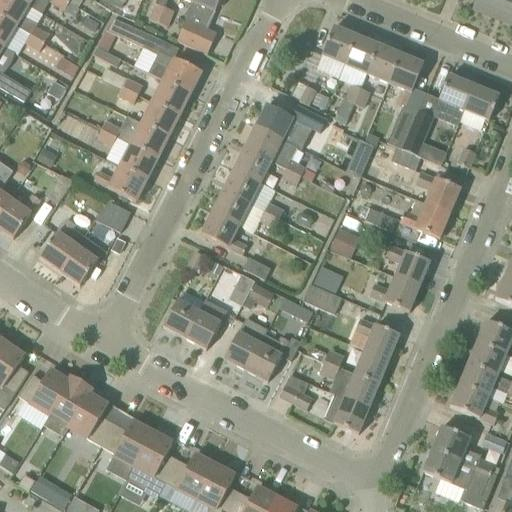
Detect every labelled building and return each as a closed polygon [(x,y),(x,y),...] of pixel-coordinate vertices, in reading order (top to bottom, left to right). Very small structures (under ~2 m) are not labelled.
[(0,0),(0,18),(17,29),(31,37),(45,46),(50,38),(36,29),(37,27),(23,19),(29,9),(14,0),(0,0)] [(14,0),(29,9),(34,0),(14,0)] [(59,0),(53,0),(50,5),(64,14),(75,20),(79,12),(69,6),(59,0)] [(105,0),(104,3),(121,10),(125,0),(138,0),(142,2),(142,0),(105,0)] [(165,11),(169,0),(158,0),(155,8),(154,8),(148,23),(159,26),(165,11)] [(185,23),(177,44),(207,58),(216,36),(208,33),(216,14),(221,0),(194,0),(193,5),(185,23)] [(511,0),(478,0),(474,12),(502,24),(511,27),(511,0)] [(165,11),(159,26),(167,29),(173,14),(165,11)] [(0,18),(0,47),(4,50),(18,58),(25,46),(31,37),(17,29),(0,18)] [(87,20),(82,28),(93,35),(98,27),(87,20)] [(107,34),(98,50),(107,55),(117,39),(144,51),(150,38),(114,22),(107,34)] [(334,30),(322,58),(344,67),(356,39),(334,30)] [(31,37),(25,46),(40,55),(45,46),(31,37)] [(356,39),(344,67),(367,76),(378,49),(356,39)] [(367,76),(389,86),(401,58),(378,49),(367,76)] [(107,55),(98,51),(93,58),(117,70),(121,63),(107,55)] [(149,76),(163,84),(191,97),(202,75),(175,62),(160,55),(149,76)] [(396,107),(403,110),(405,111),(411,95),(412,95),(424,67),(401,58),(389,86),(402,91),(396,107)] [(0,91),(4,95),(11,83),(0,76),(0,91)] [(440,101),(433,119),(440,122),(458,129),(464,113),(474,88),(449,78),(440,101)] [(143,89),(128,81),(124,90),(138,98),(143,89)] [(42,116),(49,120),(68,88),(61,84),(42,116)] [(180,119),(191,97),(163,84),(152,105),(180,119)] [(343,102),(336,117),(347,122),(353,107),(354,107),(360,92),(351,88),(344,103),(343,102)] [(464,113),(489,124),(499,99),(474,88),(464,113)] [(307,89),(300,105),(309,109),(316,94),(307,89)] [(134,107),(138,98),(124,90),(119,100),(134,107)] [(363,111),(370,96),(360,92),(354,107),(363,111)] [(317,96),(312,107),(325,111),(329,100),(317,96)] [(152,105),(141,127),(169,140),(180,119),(152,105)] [(256,129),(283,143),(289,130),(303,137),(308,129),(293,121),(267,108),(256,129)] [(418,116),(405,111),(403,110),(387,146),(397,150),(402,153),(411,131),(418,116)] [(425,136),(431,122),(418,116),(411,131),(402,153),(415,158),(425,136)] [(158,162),(169,140),(141,127),(127,119),(121,131),(108,124),(103,133),(117,141),(130,148),(158,162)] [(339,143),(343,130),(319,122),(315,134),(339,143)] [(272,165),(283,143),(256,129),(245,151),(272,165)] [(112,150),(117,141),(103,133),(98,142),(112,150)] [(378,141),(369,137),(365,145),(375,149),(378,141)] [(158,162),(130,148),(119,170),(147,184),(158,162)] [(36,163),(47,169),(54,156),(43,150),(36,163)] [(421,161),(415,158),(402,153),(397,150),(391,163),(415,174),(421,161)] [(234,173),(261,186),(272,165),(245,151),(234,173)] [(469,171),(475,156),(463,151),(456,166),(469,171)] [(439,153),(433,166),(441,170),(447,156),(439,153)] [(286,172),(301,180),(305,171),(290,163),(286,172)] [(0,218),(11,203),(0,194),(0,193),(9,181),(13,175),(0,165),(0,218)] [(109,191),(136,205),(147,184),(119,170),(113,182),(99,175),(94,183),(109,191)] [(305,171),(301,179),(312,185),(316,176),(305,171)] [(296,189),(301,180),(286,172),(281,181),(296,189)] [(234,173),(223,194),(279,223),(284,214),(269,206),(275,193),(261,186),(234,173)] [(424,207),(450,217),(461,192),(421,176),(416,187),(430,193),(424,207)] [(61,178),(47,199),(58,207),(73,185),(61,178)] [(332,195),(333,194),(335,190),(324,183),(321,188),(321,189),(332,195)] [(361,188),(359,192),(361,196),(365,198),(369,196),(371,192),(369,188),(365,186),(361,188)] [(223,194),(212,216),(239,229),(253,237),(260,224),(272,230),(275,232),(279,223),(223,194)] [(0,218),(0,232),(14,242),(31,216),(40,202),(33,197),(23,211),(11,203),(0,218)] [(405,213),(400,226),(440,242),(442,237),(450,217),(424,207),(415,203),(410,215),(405,213)] [(96,224),(100,226),(120,236),(130,216),(109,205),(96,224)] [(391,234),(396,222),(369,211),(364,223),(391,234)] [(212,216),(201,238),(229,251),(242,258),(247,249),(232,242),(239,229),(212,216)] [(57,235),(40,260),(60,275),(78,249),(66,241),(76,227),(68,222),(57,235)] [(339,231),(329,253),(351,263),(361,241),(339,231)] [(117,241),(110,254),(119,259),(126,246),(117,241)] [(78,249),(60,275),(80,289),(98,264),(78,249)] [(394,280),(420,290),(430,265),(391,249),(386,259),(400,265),(394,280)] [(197,274),(205,259),(196,255),(188,270),(197,274)] [(244,272),(265,282),(270,271),(250,261),(244,272)] [(214,265),(209,274),(218,278),(223,269),(214,265)] [(328,285),(331,278),(318,272),(310,287),(335,298),(339,290),(328,285)] [(242,309),(254,285),(242,278),(230,303),(242,309)] [(495,302),(511,308),(511,281),(505,279),(495,302)] [(375,286),(370,299),(409,315),(420,290),(394,280),(389,292),(375,286)] [(247,301),(267,311),(275,298),(255,287),(247,301)] [(335,298),(310,287),(303,304),(334,317),(341,301),(335,298)] [(185,341),(199,315),(177,303),(163,330),(185,341)] [(227,314),(215,308),(206,303),(199,315),(185,341),(207,353),(227,314)] [(313,314),(299,308),(293,319),(307,325),(313,314)] [(224,362),(246,374),(268,332),(246,321),(224,362)] [(359,322),(355,333),(370,339),(364,353),(389,363),(395,349),(400,339),(359,322)] [(477,345),(506,357),(510,348),(511,348),(511,334),(486,324),(477,345)] [(265,337),(246,374),(268,385),(274,373),(280,363),(280,362),(281,362),(281,361),(282,359),(283,358),(283,356),(284,354),(285,353),(286,351),(287,350),(288,347),(289,346),(290,344),(282,339),(279,345),(265,337)] [(0,409),(4,413),(29,375),(19,369),(24,360),(17,356),(19,352),(9,345),(7,348),(5,347),(0,354),(0,409)] [(477,345),(468,366),(497,378),(506,357),(477,345)] [(328,353),(324,365),(338,371),(343,359),(328,353)] [(354,377),(379,388),(389,363),(364,353),(354,377)] [(379,388),(354,377),(338,371),(324,365),(319,376),(334,383),(329,395),(333,398),(335,398),(369,413),(379,388)] [(489,399),(492,390),(511,398),(511,385),(497,379),(468,366),(459,387),(489,399)] [(30,407),(49,419),(71,383),(59,376),(57,378),(49,374),(43,384),(33,378),(19,400),(30,407)] [(290,379),(288,381),(279,399),(307,413),(313,402),(303,397),(308,388),(290,379)] [(61,399),(50,417),(69,429),(90,394),(91,392),(91,391),(90,391),(87,389),(84,388),(84,387),(80,385),(72,380),(71,383),(61,399)] [(489,399),(459,387),(450,409),(494,428),(498,417),(484,411),(489,399)] [(90,395),(90,394),(69,429),(68,430),(101,450),(115,426),(102,419),(108,409),(100,404),(102,402),(90,395)] [(335,398),(324,423),(331,426),(359,437),(369,413),(335,398)] [(115,426),(101,450),(115,457),(106,473),(127,484),(152,436),(150,435),(152,432),(141,426),(140,429),(132,425),(127,433),(115,426)] [(441,431),(432,452),(491,477),(495,469),(496,467),(489,465),(484,463),(479,461),(480,459),(466,453),(471,442),(459,437),(442,430),(441,431)] [(157,503),(165,486),(177,463),(167,457),(172,447),(164,442),(166,440),(155,434),(154,437),(152,436),(127,484),(126,486),(157,503)] [(485,436),(481,447),(501,455),(506,443),(485,436)] [(460,503),(480,511),(483,511),(497,480),(432,452),(423,475),(464,492),(460,503)] [(196,503),(214,469),(212,468),(214,465),(203,459),(202,462),(194,458),(188,469),(177,463),(165,486),(189,499),(196,503)] [(216,470),(214,469),(196,503),(208,509),(207,511),(231,511),(240,496),(229,490),(235,479),(227,475),(228,473),(218,467),(216,470)] [(18,488),(29,495),(35,484),(24,478),(18,488)] [(52,487),(44,501),(62,511),(71,498),(52,487)] [(240,496),(231,511),(271,511),(276,501),(275,501),(276,498),(265,492),(264,495),(256,491),(250,502),(240,496)] [(76,499),(68,511),(87,511),(90,507),(76,499)] [(296,511),(289,508),(290,505),(280,500),(278,502),(276,501),(271,511),(296,511)]
